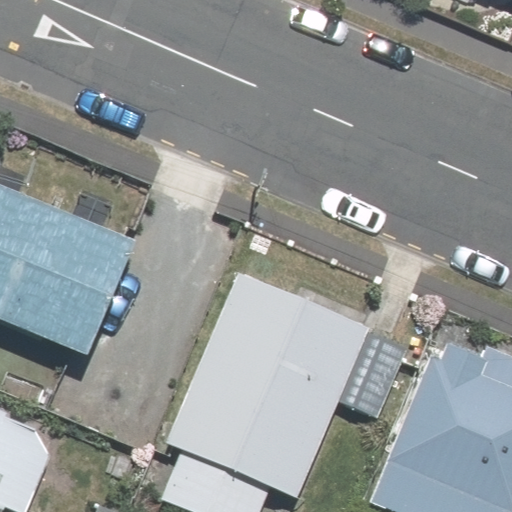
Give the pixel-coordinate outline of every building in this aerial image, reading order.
[(136,253),(0,196),(0,330),(88,367),(136,253)] [(371,339),(372,336),(240,280),(167,452),(182,458),(162,506),(176,511),(263,511),(270,494),(299,506),(341,408),(371,339)] [(371,339),(341,408),(377,423),(408,354),(371,339)] [(442,367),(432,363),(371,509),(378,511),(511,511),(511,363),(486,353),(480,365),(448,352),(442,367)] [(0,511),(30,511),(51,461),(34,431),(0,416),(0,511)]
